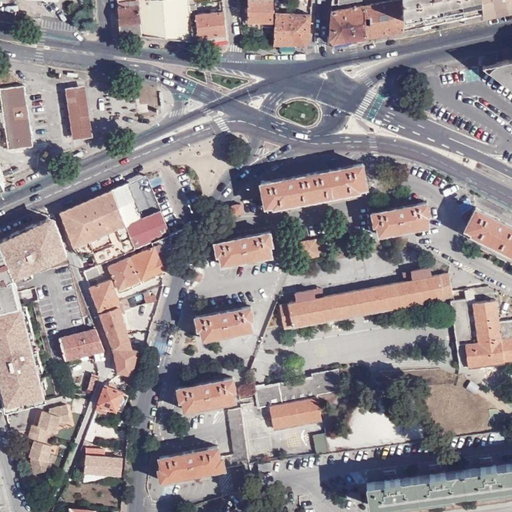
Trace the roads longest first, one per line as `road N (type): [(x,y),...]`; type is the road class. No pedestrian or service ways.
road 1 (tertiary): [(133,511),(144,401),(182,276),(222,192),(241,172)]
road 2 (primary): [(314,139),(418,147),(511,192)]
road 3 (primary): [(0,212),(127,151)]
road 4 (primary): [(511,172),(386,113)]
road 5 (primary): [(234,65),(100,53)]
road 6 (primary): [(127,151),(246,113)]
